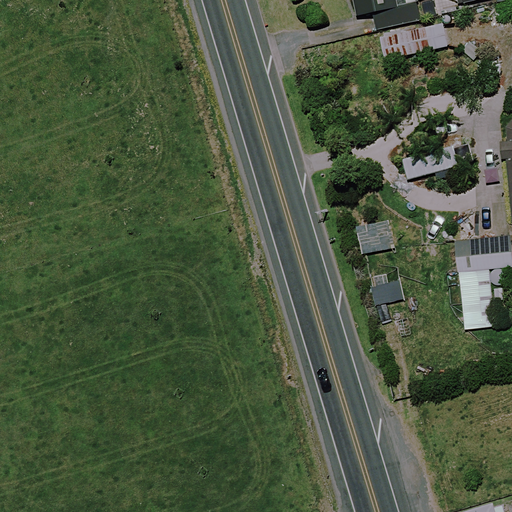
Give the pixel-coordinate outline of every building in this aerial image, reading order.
[(416,0),(398,5),(396,0),(354,0),(359,18),(375,15),(379,31),(423,21),(417,0),(416,0)] [(449,49),(445,26),(381,38),(385,61),(449,49)] [(502,160),(508,160),(511,237),(456,242),(459,273),(511,269),(511,123),(508,128),(509,143),(501,144),(502,160)] [(454,151),(404,160),(407,177),(457,168),(454,151)] [(364,277),(370,306),(389,302),(382,273),(364,277)] [(412,398),(408,381),(391,385),(395,402),(412,398)] [(505,511),(503,502),(467,511),(505,511)]
